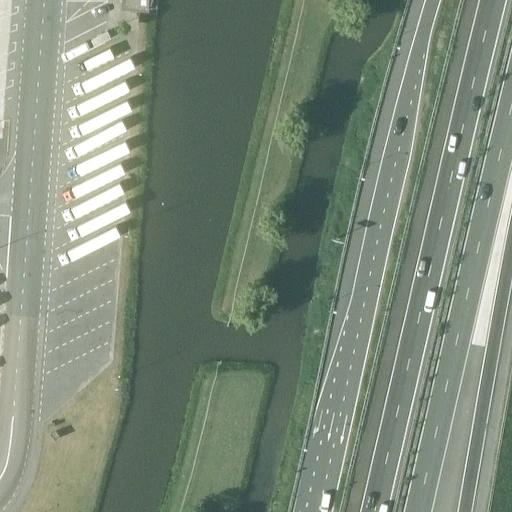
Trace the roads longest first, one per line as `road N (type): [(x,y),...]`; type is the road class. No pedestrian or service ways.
road 1 (motorway): [(495,0),(372,511)]
road 2 (motorway): [(433,0),(318,511)]
road 3 (unclassified): [(0,477),(13,417),(44,0)]
road 4 (motorway): [(417,511),(511,92)]
road 5 (motorway): [(464,511),(511,247)]
